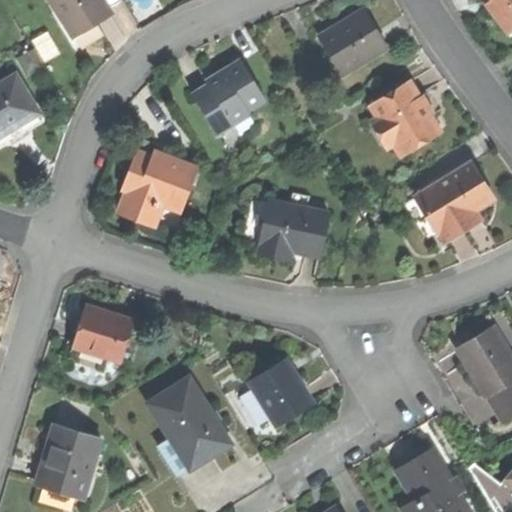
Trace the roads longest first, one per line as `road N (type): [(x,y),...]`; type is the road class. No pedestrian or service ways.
road 1 (residential): [(50,242),(218,290),(321,305),(412,304),(511,267)]
road 2 (residential): [(248,0),(189,22),(133,59),(99,102),(50,242)]
road 3 (residential): [(50,242),(0,419)]
road 4 (residential): [(428,0),(459,60),(511,130)]
